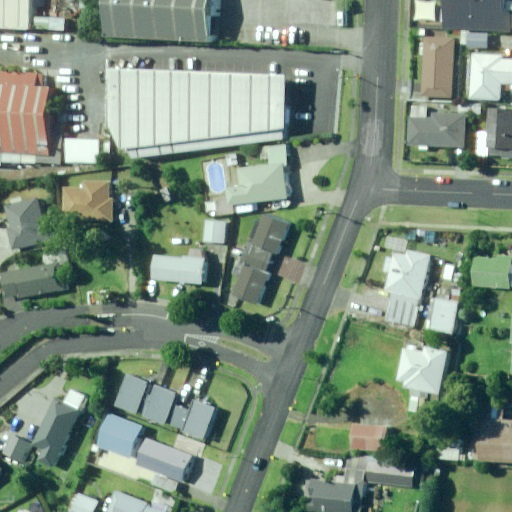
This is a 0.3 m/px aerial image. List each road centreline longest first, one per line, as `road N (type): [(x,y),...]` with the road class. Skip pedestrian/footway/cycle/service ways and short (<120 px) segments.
road 1 (residential): [(0,350),(38,322),(139,314),(160,318),(170,339)]
road 2 (residential): [(365,189),(382,0)]
road 3 (residential): [(294,364),(365,189)]
road 4 (residential): [(0,388),(40,354),(69,343),(170,339)]
road 5 (residential): [(237,511),(294,364)]
road 6 (residential): [(511,194),(365,189)]
road 7 (residential): [(170,339),(216,341),(294,364)]
